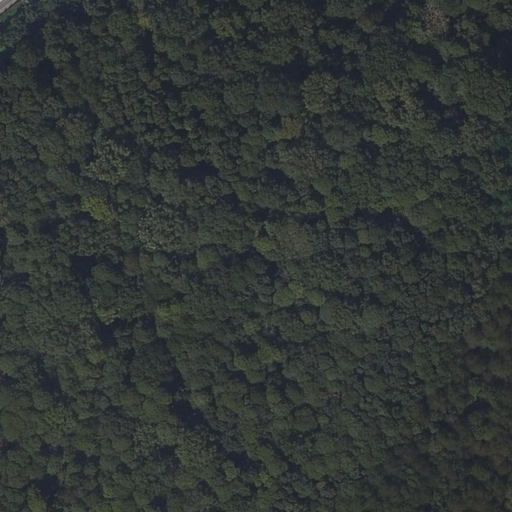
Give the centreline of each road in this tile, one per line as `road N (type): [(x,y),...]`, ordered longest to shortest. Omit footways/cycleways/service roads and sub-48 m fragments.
road 1 (unknown): [(511,255),(342,511)]
road 2 (unknown): [(365,0),(511,245)]
